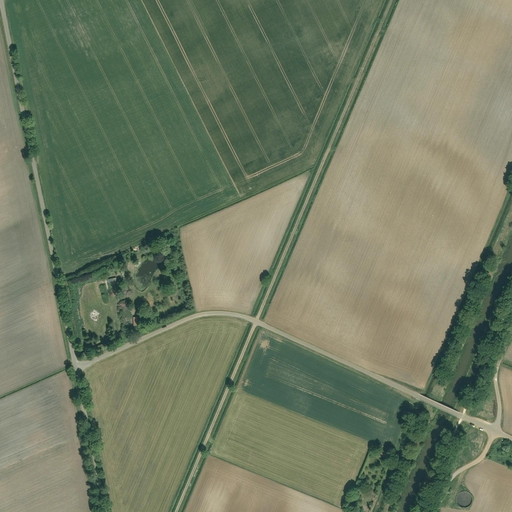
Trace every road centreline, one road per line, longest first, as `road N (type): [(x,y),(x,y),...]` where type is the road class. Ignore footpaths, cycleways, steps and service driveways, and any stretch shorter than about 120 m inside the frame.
road 1 (track): [(176,511),(390,0)]
road 2 (residential): [(419,398),(256,321),(220,313),(198,314),(74,366)]
road 3 (residential): [(74,366),(0,0)]
road 4 (track): [(511,334),(497,368),(499,418),(484,455),(450,479),(437,511)]
road 5 (residential): [(104,511),(74,366)]
